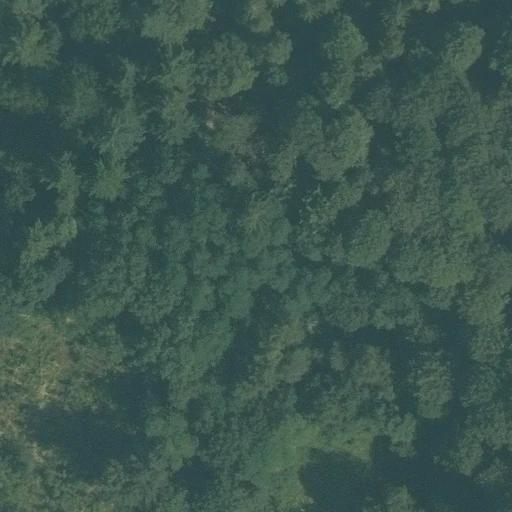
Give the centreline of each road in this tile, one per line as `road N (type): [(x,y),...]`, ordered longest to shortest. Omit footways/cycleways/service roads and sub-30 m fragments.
road 1 (track): [(449,0),(435,23),(338,93),(311,134),(292,209),(243,279),(148,319),(0,312)]
road 2 (track): [(186,511),(208,34)]
road 3 (track): [(207,69),(233,133),(292,209),(493,297),(511,315)]
road 4 (track): [(209,19),(511,19)]
road 5 (track): [(0,38),(208,34)]
